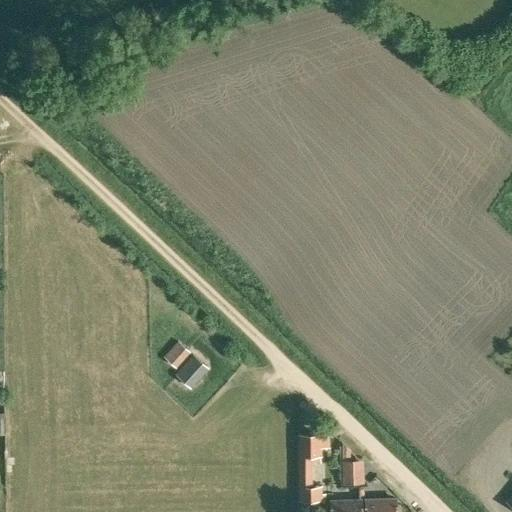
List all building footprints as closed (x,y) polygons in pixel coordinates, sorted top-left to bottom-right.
[(190,388),(209,367),(193,353),(174,374),(190,388)] [(311,485),(311,461),(320,461),(320,447),(329,447),(329,432),(298,433),(298,500),(323,500),(323,484),(311,485)] [(342,484),(362,484),(361,459),(342,460),(342,484)] [(395,511),(395,495),(364,496),(365,511),(395,511)] [(360,511),(360,499),(360,496),(330,497),(330,511),(360,511)]
